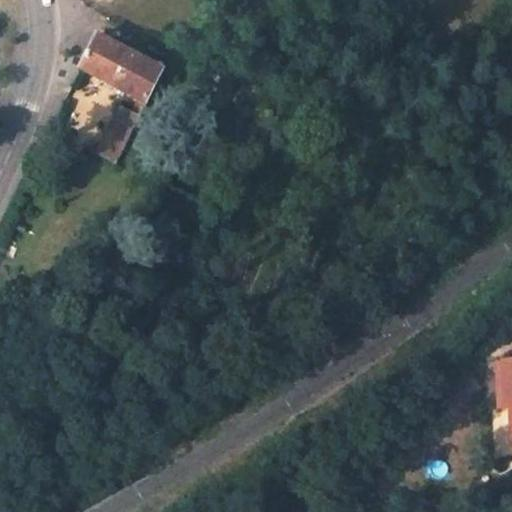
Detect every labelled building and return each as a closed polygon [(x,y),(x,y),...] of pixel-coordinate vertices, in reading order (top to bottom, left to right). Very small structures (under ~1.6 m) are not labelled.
[(147,104),(163,71),(98,37),(81,71),(139,101),(147,104)] [(141,117),(147,104),(139,101),(133,113),(141,117)] [(133,113),(121,107),(97,156),(118,166),(141,117),(133,113)] [(20,307),(3,304),(1,313),(18,317),(20,307)] [(511,363),(503,364),(504,408),(511,408),(511,439),(511,363)]
